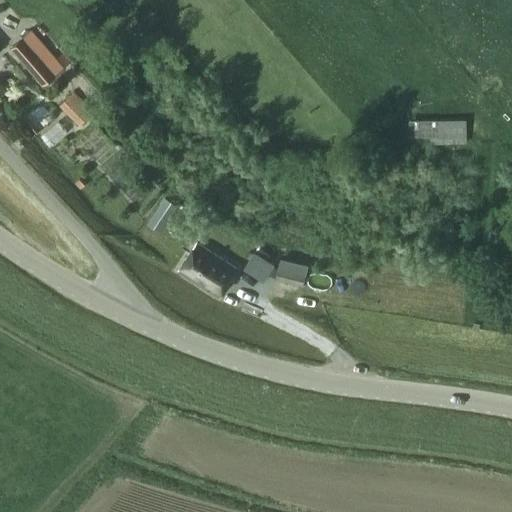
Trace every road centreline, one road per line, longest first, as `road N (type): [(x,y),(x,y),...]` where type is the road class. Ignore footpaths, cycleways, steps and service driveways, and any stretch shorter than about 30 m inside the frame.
road 1 (tertiary): [(511,407),(304,380),(223,360),(116,309)]
road 2 (unclassified): [(116,309),(123,292),(115,275),(0,146)]
road 3 (tertiary): [(116,309),(0,239)]
